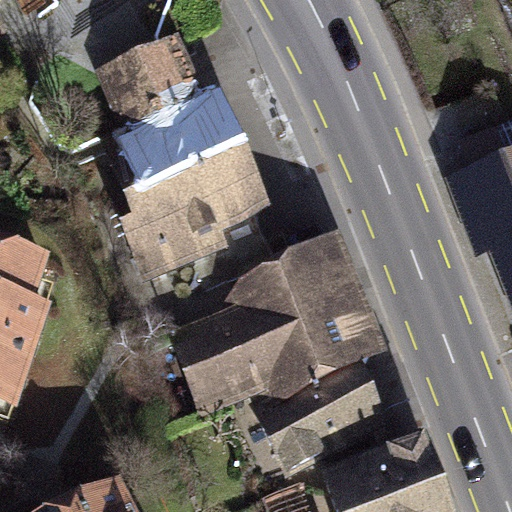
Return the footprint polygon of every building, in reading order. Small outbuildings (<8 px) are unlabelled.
[(204,95),(83,152),(143,276),(263,218),(204,95)] [(511,168),(461,187),(511,318),(511,168)] [(32,247),(0,237),(0,410),(12,414),(45,305),(17,297),(32,247)] [(344,242),(155,307),(193,417),(247,399),(271,467),(382,429),(360,365),(383,357),(344,242)] [(447,511),(424,445),(259,502),(262,511),(447,511)] [(118,511),(104,482),(40,511),(118,511)]
